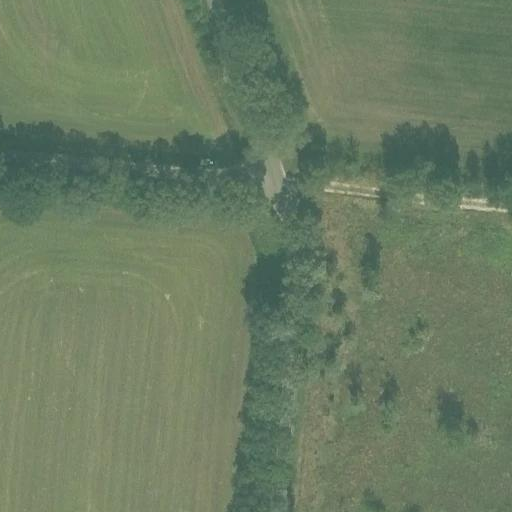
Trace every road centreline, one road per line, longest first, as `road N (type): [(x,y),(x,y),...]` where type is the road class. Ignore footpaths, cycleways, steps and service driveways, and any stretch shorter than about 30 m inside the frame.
road 1 (unclassified): [(278,511),(297,264),(274,175)]
road 2 (unclassified): [(274,175),(0,156)]
road 3 (track): [(274,175),(511,200)]
road 4 (unclassified): [(274,175),(213,0)]
